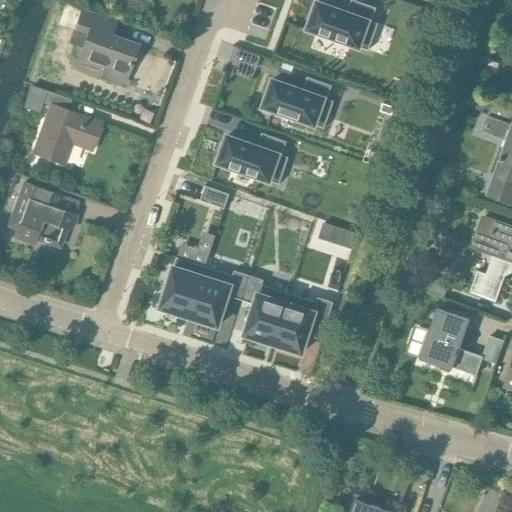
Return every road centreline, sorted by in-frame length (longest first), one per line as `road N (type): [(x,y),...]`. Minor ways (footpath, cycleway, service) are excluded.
road 1 (unclassified): [(511,453),(98,329)]
road 2 (residential): [(98,329),(196,51),(261,0)]
